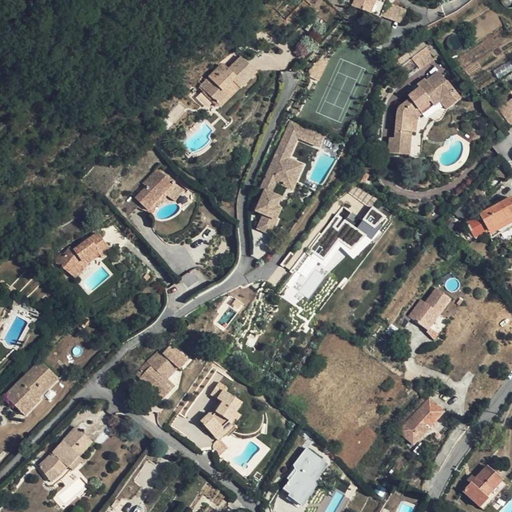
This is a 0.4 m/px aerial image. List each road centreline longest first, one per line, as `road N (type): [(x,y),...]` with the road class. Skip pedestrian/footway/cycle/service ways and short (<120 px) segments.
road 1 (residential): [(93,383),(123,349),(240,273),(245,192),(289,83)]
road 2 (residential): [(254,511),(225,480),(93,383)]
road 3 (residential): [(430,511),(443,478),(511,382)]
road 4 (residential): [(93,383),(0,479)]
